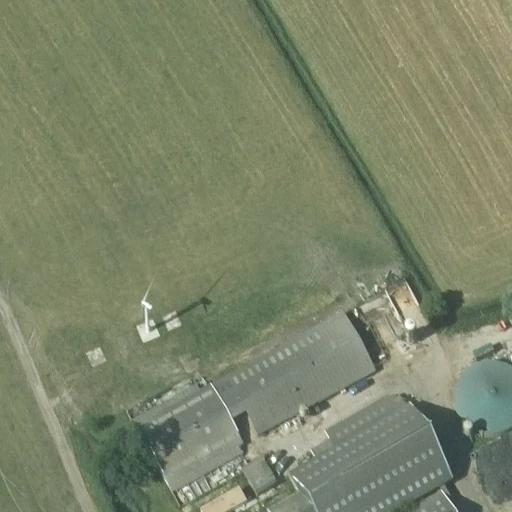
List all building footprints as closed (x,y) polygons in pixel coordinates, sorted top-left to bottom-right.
[(194,387),(130,422),(141,440),(171,494),(240,456),(236,448),(241,445),(242,445),(230,425),(246,416),(251,425),(257,436),(373,372),(342,317),(341,315),(245,368),(237,373),(210,388),(199,394),(194,387)] [(501,368),(491,366),(481,368),(471,372),(463,379),(458,388),(455,398),(455,408),(458,418),(463,427),(471,433),(481,438),(491,439),(501,438),(511,434),(511,432),(511,373),(511,372),(501,368)] [(408,407),(387,401),(374,409),(325,437),(329,444),(310,455),(315,463),(288,478),(300,498),(275,511),(452,511),(441,493),(408,511),(402,511),(452,484),(408,407)] [(511,508),(511,507),(511,434),(483,447),(511,508)] [(239,472),(257,496),(276,482),(259,458),(239,472)]
